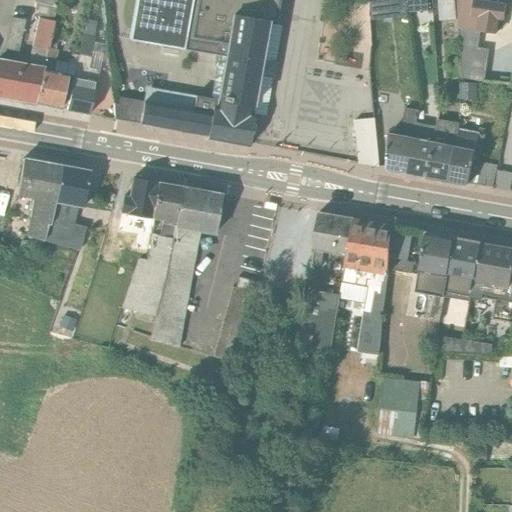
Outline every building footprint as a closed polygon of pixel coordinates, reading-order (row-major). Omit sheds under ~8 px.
[(35,0),(33,11),(36,11),(36,13),(37,13),(27,56),(16,54),(6,98),(34,103),(54,0),(35,0)] [(182,49),(190,0),(133,0),(127,39),(181,49),(182,49)] [(142,101),(139,118),(138,123),(205,135),(204,138),(206,139),(222,141),(229,143),(244,146),(247,146),(252,115),(246,114),(246,113),(247,106),(251,107),(266,23),(272,24),(276,0),(190,0),(182,49),(213,54),(221,55),(213,99),(207,98),(144,87),(142,101)] [(370,0),(372,20),(408,16),(408,14),(406,0),(370,0)] [(426,0),(406,0),(408,14),(428,11),(426,0)] [(455,20),(454,0),(436,0),(438,21),(455,20)] [(482,0),(456,0),(457,26),(496,33),(499,19),(503,19),(506,3),(482,0)] [(16,54),(23,19),(11,17),(1,58),(0,58),(0,97),(6,98),(16,54)] [(94,21),(85,19),(65,109),(87,114),(95,82),(94,81),(97,69),(99,53),(91,51),(89,51),(94,21)] [(247,106),(246,113),(263,115),(279,25),(272,24),(266,23),(251,107),(247,106)] [(488,74),(488,43),(464,42),(464,74),(488,74)] [(59,108),(66,73),(72,74),(76,58),(70,56),(66,63),(54,61),(56,49),(46,47),(34,103),(59,108)] [(221,55),(213,54),(211,65),(214,66),(207,98),(213,99),(221,55)] [(66,73),(59,108),(65,108),(72,74),(66,73)] [(459,99),(476,99),(477,83),(458,82),(459,99)] [(139,118),(142,101),(118,97),(116,104),(111,103),(112,119),(127,121),(128,116),(139,118)] [(407,172),(420,110),(405,107),(400,134),(388,132),(385,167),(407,172)] [(431,112),(420,110),(407,172),(427,175),(435,129),(428,127),(431,112)] [(358,163),(379,167),(374,118),(354,120),(358,163)] [(427,175),(447,179),(459,123),(437,118),(427,175)] [(485,133),(458,128),(447,179),(493,187),(496,170),(497,165),(479,161),(485,133)] [(49,225),(60,165),(25,159),(22,158),(15,195),(31,198),(25,236),(33,238),(31,250),(38,252),(45,224),(49,225)] [(82,208),(88,171),(60,165),(49,225),(45,224),(42,241),(48,242),(78,250),(84,227),(72,224),(76,207),(82,208)] [(511,172),(496,170),(493,187),(511,190),(511,172)] [(155,182),(131,178),(127,197),(122,196),(117,223),(138,227),(134,252),(145,254),(149,228),(150,228),(151,218),(155,182)] [(170,238),(180,186),(155,182),(151,218),(158,220),(158,223),(157,235),(170,238)] [(213,234),(220,193),(180,186),(170,238),(150,234),(145,259),(135,258),(120,308),(152,316),(147,341),(177,348),(199,232),(213,234)] [(263,202),(262,208),(274,211),(276,205),(263,202)] [(347,255),(353,219),(318,212),(309,263),(320,265),(323,251),(347,255)] [(391,226),(353,219),(347,255),(340,297),(365,301),(358,352),(379,354),(387,268),(391,233),(391,226)] [(426,232),(415,290),(441,295),(445,274),(447,274),(454,237),(426,232)] [(408,260),(412,237),(391,233),(387,268),(412,273),(413,272),(415,262),(408,260)] [(445,274),(441,295),(469,301),(470,296),(481,242),(454,237),(447,274),(445,274)] [(511,272),(511,247),(481,242),(470,296),(481,299),(483,294),(495,297),(492,319),(511,321),(511,312),(511,284),(510,284),(511,272)] [(234,363),(253,293),(231,286),(211,356),(234,363)] [(338,295),(305,289),(296,343),(329,350),(338,295)] [(280,310),(266,308),(262,334),(276,336),(280,310)] [(74,321),(62,316),(57,327),(70,332),(74,321)] [(105,349),(108,338),(92,333),(89,344),(105,349)] [(442,337),(440,353),(459,354),(462,339),(442,337)] [(490,356),(492,344),(462,339),(459,354),(490,356)] [(511,356),(499,356),(499,367),(511,367),(511,356)] [(384,381),(377,434),(413,439),(420,386),(384,381)] [(486,445),(473,445),(473,462),(486,462),(486,445)]
